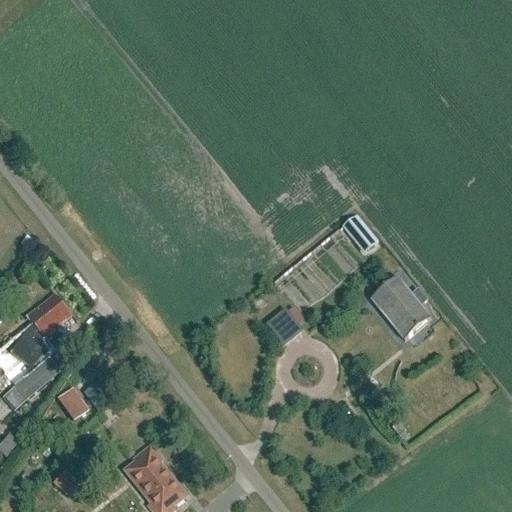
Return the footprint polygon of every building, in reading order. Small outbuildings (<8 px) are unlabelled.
[(357,220),(344,230),(351,239),(355,236),(368,253),(378,245),(357,220)] [(428,349),(445,335),(432,319),(428,322),(398,285),(374,304),(404,342),(415,333),(428,349)] [(72,320),(57,301),(42,313),(40,310),(27,321),(34,328),(11,356),(31,371),(10,399),(30,414),(61,374),(45,362),(51,354),(39,346),(72,320)] [(301,334),(286,316),(270,329),(285,347),(301,334)] [(112,405),(100,388),(88,397),(101,413),(112,405)] [(89,415),(73,392),(59,403),(75,425),(89,415)] [(11,437),(0,450),(0,455),(6,461),(20,444),(11,437)] [(150,511),(174,511),(173,510),(185,500),(159,467),(162,464),(151,450),(135,463),(138,466),(130,473),(139,483),(135,486),(153,508),(149,510),(150,511)] [(66,473),(54,487),(77,508),(89,494),(66,473)]
